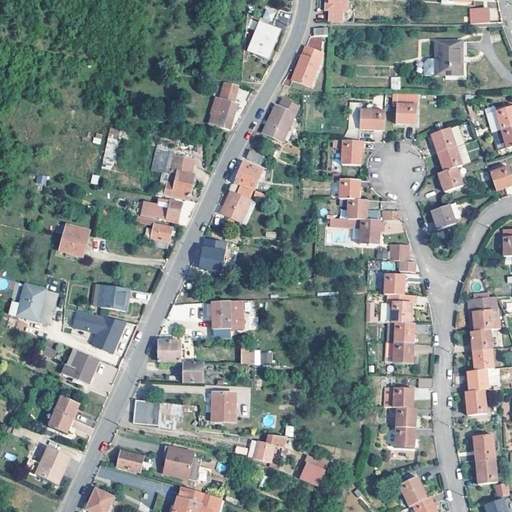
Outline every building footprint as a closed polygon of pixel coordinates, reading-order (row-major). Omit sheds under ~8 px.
[(330,0),(330,11),(329,22),(343,23),(344,11),(349,12),(349,2),(353,2),(353,0),(330,0)] [(262,18),(272,22),(276,11),(267,7),(262,18)] [(490,24),(490,9),(472,10),(472,25),(490,24)] [(267,27),(261,24),(249,51),(268,59),(279,31),(273,28),(267,27)] [(328,28),(313,28),(313,36),(327,36),(328,28)] [(461,75),(462,41),(436,41),(436,59),(436,75),(461,75)] [(322,56),(305,49),(297,68),(295,67),(293,73),(296,74),(292,81),(310,88),(319,65),(322,56)] [(436,75),(436,59),(427,59),(424,63),(424,75),(436,75)] [(390,77),(391,89),(401,89),(400,76),(390,77)] [(239,87),(227,83),(220,101),(216,99),(213,111),(212,123),(229,129),(236,110),(237,111),(239,107),(230,104),(234,95),(236,96),(239,87)] [(418,124),(418,96),(395,96),(395,106),(398,106),(398,123),(418,124)] [(282,144),(298,108),(283,102),(279,109),(276,108),(263,134),(263,135),(282,144)] [(344,138),(344,141),(364,142),(364,140),(360,140),(361,129),(386,130),(387,110),(363,110),(363,103),(350,102),(349,127),(344,138)] [(511,107),(497,112),(502,131),(511,128),(511,107)] [(450,149),(458,146),(451,127),(433,134),(440,152),(450,149)] [(115,170),(118,129),(107,128),(104,169),(115,170)] [(511,128),(502,131),(506,142),(508,150),(511,148),(511,128)] [(506,142),(502,131),(493,133),(497,146),(499,153),(508,150),(506,142)] [(364,142),(344,141),(343,163),(363,164),(364,142)] [(464,164),(458,146),(450,149),(440,152),(446,171),(458,167),(464,164)] [(262,157),(250,152),(246,159),(260,165),(262,159),(262,157)] [(175,153),(172,166),(193,170),(196,156),(175,153)] [(262,171),(244,163),(241,170),(238,170),(234,177),(238,178),(236,183),(254,190),(262,172),(262,171)] [(511,187),(511,166),(493,173),(499,189),(500,192),(511,187)] [(458,167),(446,171),(440,173),(447,191),(464,187),(458,167)] [(158,194),(189,201),(195,172),(193,171),(178,168),(175,185),(167,183),(165,192),(158,191),(158,194)] [(45,184),(46,176),(37,175),(36,183),(45,184)] [(340,199),(349,200),(360,200),(362,181),(342,180),(340,199)] [(254,201),(234,192),(228,206),(226,206),(222,214),(244,223),(254,201)] [(349,206),(348,220),(356,220),(362,220),(368,221),(368,211),(369,201),(360,200),(349,200),(340,199),(340,206),(349,206)] [(182,204),(163,200),(161,208),(159,219),(178,223),(182,204)] [(466,214),(462,200),(451,204),(456,218),(466,214)] [(161,208),(144,204),(141,218),(152,220),(158,221),(159,219),(161,208)] [(456,218),(451,204),(433,211),(440,230),(458,224),(456,218)] [(379,211),(368,211),(368,221),(381,221),(381,214),(379,211)] [(384,211),(384,221),(399,221),(399,211),(384,211)] [(147,219),(136,217),(136,222),(135,223),(151,226),(152,220),(147,219)] [(381,221),(368,221),(362,220),(362,226),(361,244),(380,245),(382,221),(381,221)] [(87,231),(67,225),(60,251),(83,257),(85,248),(82,247),(87,231)] [(172,228),(155,225),(154,229),(146,227),(143,240),(151,242),(150,247),(161,248),(167,249),(172,228)] [(225,245),(206,241),(200,269),(220,273),(225,245)] [(408,245),(391,244),(390,260),(402,261),(408,261),(408,245)] [(376,259),(389,259),(388,250),(376,250),(376,259)] [(234,258),(227,257),(224,273),(230,275),(234,258)] [(408,261),(402,261),(401,270),(416,271),(417,261),(408,261)] [(390,293),(396,294),(405,294),(406,274),(387,274),(386,293),(390,293)] [(34,282),(29,281),(28,285),(26,284),(20,304),(12,302),(9,314),(37,321),(46,290),(32,286),(34,282)] [(104,285),(96,283),(93,306),(102,307),(104,285)] [(129,289),(104,285),(102,307),(126,312),(129,289)] [(46,290),(37,321),(49,325),(58,294),(46,290)] [(397,322),(412,323),(413,303),(417,303),(418,295),(405,294),(396,294),(395,303),(395,305),(394,323),(397,322)] [(498,301),(497,298),(470,300),(471,311),(474,311),(476,330),(495,329),(493,310),(499,310),(498,301)] [(213,303),(214,317),(244,316),(243,301),(213,303)] [(383,322),(390,322),(394,323),(395,305),(383,305),(383,322)] [(126,321),(77,310),(74,326),(98,332),(93,344),(113,353),(126,321)] [(244,316),(214,317),(215,330),(245,328),(244,316)] [(390,322),(389,342),(396,342),(397,322),(394,323),(390,322)] [(412,323),(397,322),(396,342),(415,343),(416,332),(429,333),(430,324),(412,323)] [(474,351),(493,349),(491,330),(476,331),(472,332),(474,351)] [(181,349),(180,342),(177,342),(164,342),(159,342),(159,349),(156,349),(156,354),(159,354),(159,362),(185,362),(185,349),(181,349)] [(396,342),(389,342),(388,361),(395,362),(396,342)] [(415,343),(396,342),(395,362),(414,363),(415,343)] [(55,351),(46,347),(43,355),(52,358),(55,351)] [(89,385),(99,359),(74,348),(63,374),(74,379),(72,382),(83,387),(84,383),(89,385)] [(245,365),(253,365),(254,349),(242,349),(242,365),(245,365)] [(495,368),(493,349),(474,351),(476,370),(495,368)] [(261,352),(262,364),(273,363),(272,351),(261,352)] [(203,364),(184,363),(184,369),(184,376),(184,383),(203,383),(203,364)] [(253,381),(253,365),(245,365),(245,380),(253,381)] [(470,390),(488,389),(487,370),(476,371),(468,371),(470,390)] [(418,377),(417,387),(432,388),(432,378),(418,377)] [(396,388),(386,387),(385,407),(395,407),(396,388)] [(395,407),(398,407),(414,408),(414,388),(396,388),(395,407)] [(486,390),(470,391),(467,391),(469,416),(488,414),(486,390)] [(235,394),(213,393),(212,421),(234,422),(235,394)] [(60,398),(56,396),(50,408),(55,410),(60,398)] [(55,410),(54,412),(73,420),(79,405),(61,397),(60,398),(55,410)] [(136,401),(134,424),(158,427),(160,405),(160,404),(136,401)] [(172,431),(173,422),(183,423),(184,407),(160,405),(158,427),(158,429),(172,431)] [(397,427),(416,428),(417,408),(414,408),(398,407),(397,427)] [(67,434),(73,420),(54,412),(48,426),(67,434)] [(286,425),(285,435),(293,436),(294,426),(286,425)] [(415,447),(416,428),(397,427),(396,446),(415,447)] [(56,436),(44,431),(42,435),(43,435),(52,439),(54,440),(56,436)] [(478,460),(497,458),(495,435),(476,436),(478,460)] [(281,448),(283,438),(267,436),(265,444),(257,442),(257,443),(253,442),(252,444),(251,444),(250,447),(251,447),(251,450),(255,452),(253,458),(270,463),(275,446),(281,448)] [(195,452),(166,445),(163,455),(167,456),(163,473),(196,481),(200,466),(202,459),(194,457),(195,452)] [(235,453),(247,454),(247,447),(235,446),(235,453)] [(36,475),(38,476),(48,450),(48,448),(41,464),(29,459),(24,472),(33,476),(36,475)] [(48,450),(38,476),(54,483),(61,466),(66,468),(70,458),(48,448),(48,450)] [(143,457),(121,451),(117,467),(140,473),(143,457)] [(499,483),(497,458),(478,460),(480,485),(499,483)] [(315,459),(307,459),(306,467),(300,480),(313,485),(318,489),(328,464),(315,459)] [(66,468),(61,466),(54,483),(58,484),(66,468)] [(203,467),(200,466),(196,481),(206,483),(209,471),(202,470),(203,467)] [(428,497),(418,476),(401,484),(410,505),(416,502),(428,497)] [(506,497),(506,486),(498,486),(499,499),(506,497)] [(194,491),(183,488),(175,511),(218,511),(221,500),(194,491)] [(107,511),(114,497),(95,489),(85,511),(107,511)] [(416,502),(417,504),(420,511),(438,511),(436,507),(440,505),(438,502),(434,504),(431,497),(431,495),(428,497),(416,502)] [(488,511),(508,511),(505,500),(487,505),(488,511)]
